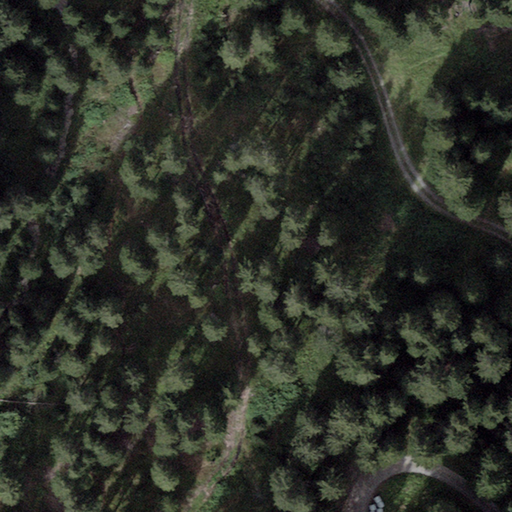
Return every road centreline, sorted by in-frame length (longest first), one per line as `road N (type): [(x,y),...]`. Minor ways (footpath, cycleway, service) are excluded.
road 1 (track): [(325,0),(356,40),(406,165),(511,244)]
road 2 (track): [(490,511),(456,478),(407,466),(373,475),(354,511)]
